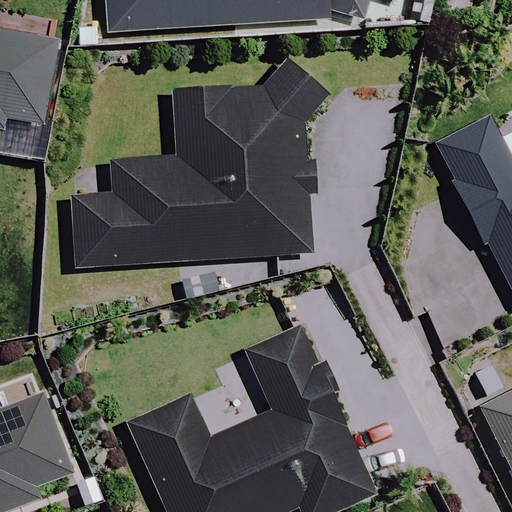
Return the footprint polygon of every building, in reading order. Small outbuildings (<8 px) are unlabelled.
[(103,0),(105,33),(324,21),(323,11),(326,11),(358,20),(364,0),(395,0),(397,1),(397,0),(103,0)] [(0,128),(36,135),(53,42),(0,32),(0,128)] [(69,197),(73,267),(309,253),(305,194),(310,194),(308,160),(303,160),(301,124),(325,99),(287,63),(263,88),(169,94),(173,157),(105,161),(107,195),(69,197)] [(433,145),(511,299),(511,166),(487,118),(433,145)] [(186,398),(127,423),(165,511),(290,511),(298,509),(299,511),(333,511),(370,496),(297,330),(245,352),(271,412),(205,441),(186,398)] [(511,391),(480,408),(511,472),(511,391)] [(0,511),(34,500),(29,489),(65,475),(36,397),(0,410),(0,511)]
